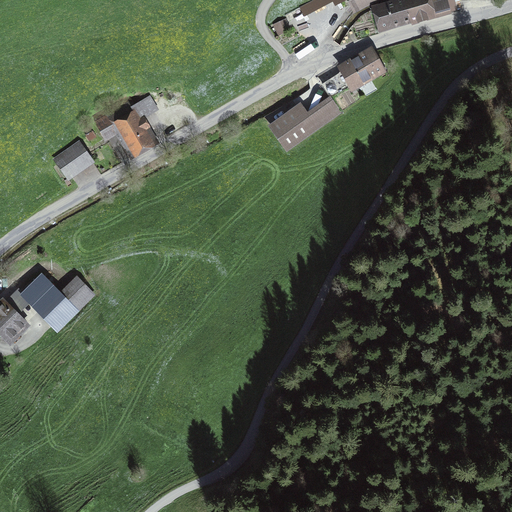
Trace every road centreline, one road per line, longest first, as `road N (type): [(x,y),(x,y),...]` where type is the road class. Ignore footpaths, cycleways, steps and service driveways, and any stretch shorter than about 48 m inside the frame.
road 1 (unclassified): [(152,511),(234,466),(344,251),(442,100),(470,70),(511,49)]
road 2 (residential): [(511,3),(400,32),(292,73),(0,246)]
